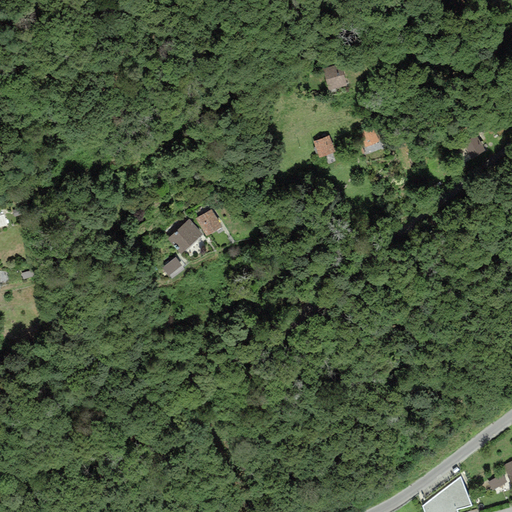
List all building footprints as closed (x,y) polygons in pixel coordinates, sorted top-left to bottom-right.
[(328,90),(347,85),(342,63),(322,68),(328,90)] [(374,127),(357,133),(362,148),(379,142),(374,127)] [(474,134),(461,143),(459,144),(473,165),(488,155),(474,134)] [(329,137),(313,142),(319,158),(334,153),(329,137)] [(211,209),(195,219),(206,237),(222,227),(211,209)] [(202,234),(189,219),(167,239),(180,254),(202,234)] [(184,268),(175,257),(162,269),(171,279),(184,268)] [(511,461),(503,466),(511,483),(511,461)] [(501,473),(487,482),(493,491),(507,482),(501,473)] [(461,477),(422,507),(424,511),(456,511),(456,510),(471,506),(461,477)]
